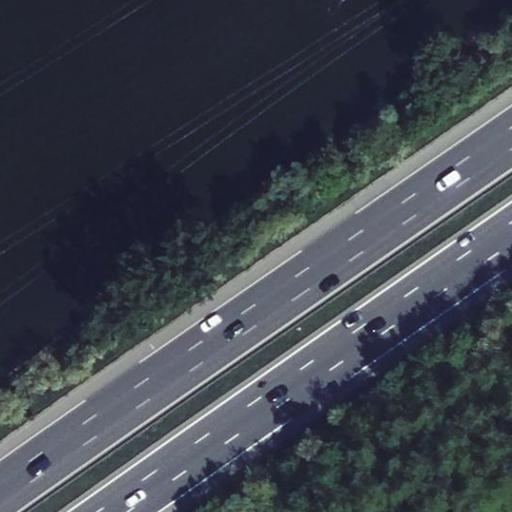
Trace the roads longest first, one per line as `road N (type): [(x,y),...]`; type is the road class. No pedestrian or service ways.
road 1 (motorway): [(511,137),(0,491)]
road 2 (motorway): [(111,511),(511,234)]
